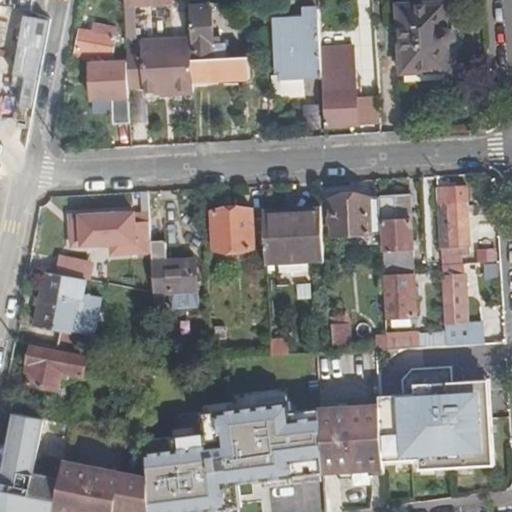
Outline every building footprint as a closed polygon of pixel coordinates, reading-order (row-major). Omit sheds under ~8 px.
[(121,0),(123,18),(128,18),(127,6),(171,3),(170,0),(121,0)] [(397,5),(400,71),(400,80),(454,78),(452,3),(397,5)] [(208,5),(190,6),(194,58),(225,56),(224,41),(214,42),(212,8),(208,9),(208,5)] [(321,71),(319,46),(318,19),(277,22),(280,73),(321,71)] [(130,122),(126,63),(110,62),(117,29),(94,28),(92,36),(79,33),(74,58),(91,58),(89,63),(88,63),(90,98),(110,97),(114,123),(130,122)] [(193,90),(189,38),(140,41),(140,51),(126,53),(128,86),(143,85),(143,90),(171,88),(171,91),(193,90)] [(319,46),(321,71),(323,123),(356,121),(355,88),(344,88),(343,67),(352,67),(351,45),(319,46)] [(467,245),(463,182),(434,185),(438,246),(448,246),(448,255),(464,254),(464,246),(467,245)] [(412,269),(409,218),(395,218),(394,195),(378,196),(383,272),(412,269)] [(378,230),(375,196),(331,199),(334,233),(378,230)] [(251,247),(249,207),(211,210),(212,249),(251,247)] [(323,257),(320,212),(262,215),(265,260),(323,257)] [(43,250),(47,231),(36,228),(33,248),(43,250)] [(167,295),(196,293),(193,262),(166,265),(164,243),(149,243),(152,296),(167,295)] [(138,273),(143,249),(117,244),(114,258),(122,260),(117,283),(131,286),(134,273),(138,273)] [(495,262),(494,248),(492,248),(492,244),(479,245),(479,248),(475,249),(476,263),(495,262)] [(60,274),(86,280),(90,267),(64,261),(60,274)] [(86,280),(60,274),(49,272),(38,324),(96,336),(104,298),(87,294),(89,281),(86,280)] [(415,314),(412,272),(381,274),(383,316),(415,314)] [(444,346),(480,344),(478,323),(463,325),(460,275),(440,276),(444,346)] [(196,293),(167,295),(169,311),(197,310),(196,293)] [(349,344),(347,310),(331,310),(332,345),(349,344)] [(225,339),(224,325),(215,327),(215,339),(225,339)] [(123,361),(140,365),(144,365),(151,337),(130,332),(123,361)] [(290,355),(289,341),(270,343),(270,356),(290,355)] [(82,376),(85,357),(31,346),(27,364),(32,365),(28,384),(56,389),(60,372),(82,376)] [(140,365),(123,361),(126,395),(142,394),(140,365)] [(491,454),(489,419),(477,420),(476,401),(461,402),(461,400),(452,401),(451,393),(455,393),(455,382),(451,382),(450,367),(410,369),(401,380),(402,395),(378,396),(379,405),(381,446),(382,455),(410,453),(411,459),(429,457),(429,467),(472,465),(472,455),(491,454)] [(477,420),(489,419),(487,380),(455,382),(455,393),(451,393),(452,401),(461,400),(461,402),(476,401),(477,420)] [(259,397),(259,404),(286,402),(285,396),(259,397)] [(204,401),(205,408),(231,406),(230,399),(204,401)] [(286,402),(259,404),(264,475),(323,471),(319,409),(290,412),(289,402),(286,402)] [(202,408),(203,428),(207,511),(239,500),(238,477),(264,475),(259,404),(231,406),(205,408),(202,408)] [(381,446),(379,405),(319,409),(323,471),(352,470),(353,485),(370,484),(369,469),(383,468),(382,455),(381,446)] [(55,511),(63,479),(35,474),(46,419),(17,413),(10,446),(13,447),(10,460),(27,463),(25,473),(6,468),(0,495),(0,511),(55,511)] [(172,428),(173,434),(191,431),(190,424),(172,428)] [(145,440),(146,468),(148,511),(206,511),(207,511),(203,428),(191,431),(173,434),(145,440)] [(129,511),(128,511),(148,511),(146,468),(68,452),(63,479),(55,511),(118,511),(119,510),(129,511)]
